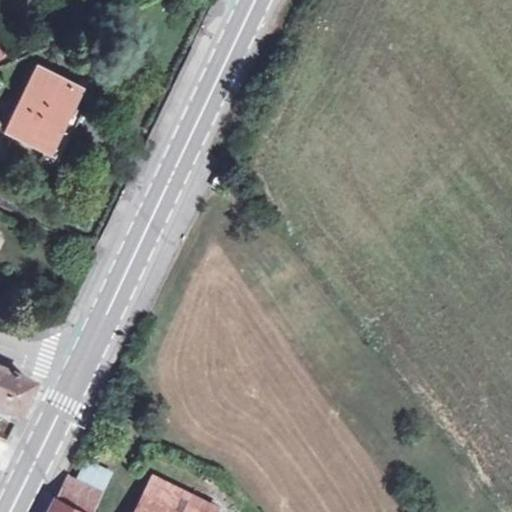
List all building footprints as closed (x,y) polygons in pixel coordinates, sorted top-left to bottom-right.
[(67,113),(80,87),(38,67),(7,129),(45,147),(64,111),(67,113)] [(0,412),(14,419),(31,385),(0,371),(0,412)] [(64,477),(53,501),(76,511),(89,511),(108,473),(86,462),(76,484),(64,477)] [(214,511),(215,511),(152,479),(135,511),(214,511)] [(76,511),(53,501),(47,511),(76,511)]
